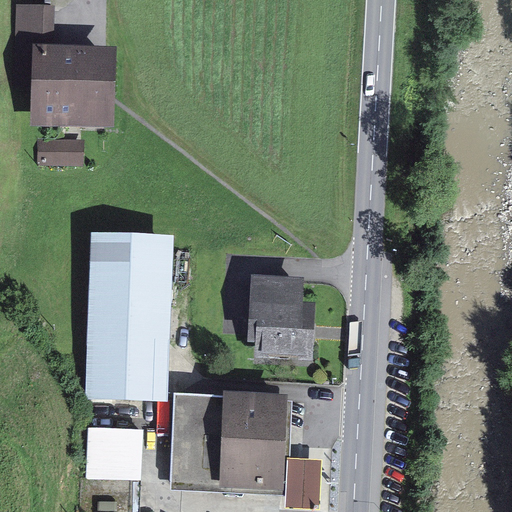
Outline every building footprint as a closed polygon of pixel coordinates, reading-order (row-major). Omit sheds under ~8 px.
[(51,9),(18,7),(14,84),(30,84),(28,130),(110,134),(114,51),(49,48),(51,9)] [(91,140),(42,140),(41,166),(90,166),(91,140)] [(172,238),(94,235),(87,398),(165,401),(172,238)] [(298,286),(255,284),(252,343),(261,343),(260,359),(308,361),(310,310),(297,309),(298,286)] [(297,397),(179,396),(178,493),(291,494),(291,511),(326,511),(327,460),(297,460),(297,397)] [(145,511),(148,431),(93,429),(89,511),(145,511)]
